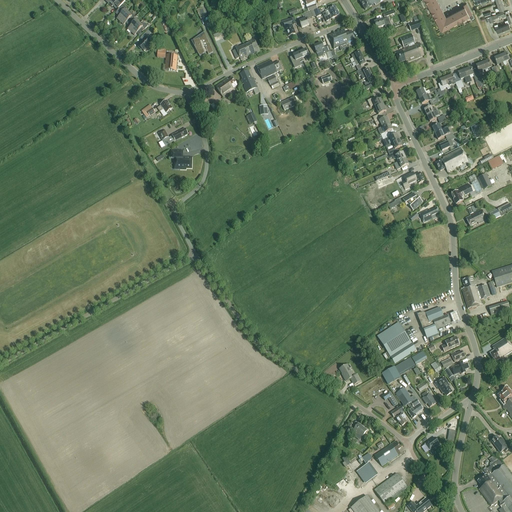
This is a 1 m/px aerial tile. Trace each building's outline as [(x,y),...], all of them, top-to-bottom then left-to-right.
[(125,0),(122,0),(121,0),(112,0),(109,4),(112,7),(113,6),(117,10),(126,1),(125,0)] [(312,0),(306,3),(307,5),(306,6),(308,12),(317,9),(315,3),(317,2),(318,3),(324,0),(312,0)] [(375,6),(384,0),(361,0),(359,1),(365,10),(372,6),(371,6),(374,4),(375,6)] [(425,0),(441,31),(469,16),(472,15),(466,4),(463,5),(464,7),(446,17),(436,0),(425,0)] [(502,2),(497,4),(498,8),(495,9),(496,12),(499,10),(504,8),(502,2)] [(115,14),(119,17),(117,19),(120,22),(128,14),(128,13),(125,11),(127,9),(123,6),(115,14)] [(327,22),(339,16),(334,6),(327,10),(328,13),(327,14),(326,13),(323,14),(327,22)] [(202,8),(197,10),(201,19),(207,16),(202,8)] [(311,12),(311,13),(303,16),(305,20),(299,22),(302,29),(309,26),(307,20),(316,17),(313,11),(311,12)] [(120,22),(124,26),(129,19),(131,21),(135,17),(130,12),(128,13),(128,14),(120,22)] [(131,33),(139,24),(136,21),(135,20),(138,18),(136,17),(135,17),(131,21),(134,23),(128,29),(131,33)] [(281,24),(284,30),(285,34),(287,33),(288,37),(296,34),(292,26),(296,25),(294,18),(281,24)] [(391,26),(388,18),(385,19),(382,20),(374,23),(377,29),(384,26),(385,28),(391,26)] [(505,25),(502,26),(504,32),(511,30),(508,24),(509,24),(508,20),(504,22),(505,25)] [(419,21),(408,25),(411,32),(422,28),(419,21)] [(141,24),(140,25),(139,24),(131,33),(135,36),(140,30),(142,32),(148,26),(146,24),(145,24),(144,23),(143,23),(143,24),(142,24),(141,24)] [(497,24),(494,25),(496,29),(498,35),(504,32),(502,26),(499,27),(497,24)] [(214,39),(222,35),(220,30),(212,34),(214,39)] [(352,42),(355,41),(351,32),(345,34),(344,30),(329,36),(334,49),(352,42)] [(152,37),(150,35),(147,32),(141,37),(144,40),(138,46),(144,52),(151,44),(148,41),(152,37)] [(208,55),(213,53),(204,32),(200,36),(201,39),(193,41),(199,53),(198,54),(200,58),(207,52),(208,55)] [(406,63),(424,56),(419,44),(411,47),(411,45),(415,44),(411,34),(400,39),(404,48),(408,46),(409,48),(398,52),(398,53),(395,54),(399,64),(405,61),(406,63)] [(250,43),(245,45),(250,56),(255,54),(253,49),(258,47),(254,39),(249,41),(250,43)] [(317,56),(322,54),(323,55),(328,53),(331,52),(329,47),(325,48),(325,47),(323,48),(322,44),(314,47),(316,52),(317,56)] [(250,56),(245,45),(239,48),(239,46),(235,47),(241,60),(250,56)] [(158,49),(157,58),(165,58),(166,50),(158,49)] [(299,53),(302,59),(307,57),(308,60),(311,59),(309,55),(308,56),(306,50),(299,53)] [(354,62),(358,61),(363,58),(360,52),(355,54),(351,56),(354,62)] [(299,60),(302,59),(299,53),(293,56),(296,61),(293,62),(295,68),(301,65),(299,60)] [(500,56),(504,66),(507,65),(506,62),(509,61),(507,54),(500,56)] [(176,71),(177,57),(167,56),(166,70),(176,71)] [(502,67),(504,66),(500,56),(494,59),(497,66),(500,64),(502,67)] [(354,62),(356,66),(356,67),(358,71),(356,72),(362,69),(361,67),(366,64),(363,58),(358,61),(354,62)] [(277,73),(282,70),(279,62),(273,64),(271,61),(257,67),(262,80),(277,73)] [(482,63),(487,74),(489,73),(487,69),(491,68),(488,61),(482,63)] [(486,74),(487,74),(482,63),(476,66),(479,73),(485,70),(486,74)] [(464,71),(469,83),(471,82),(469,77),(473,75),(470,68),(464,71)] [(362,69),(356,72),(359,77),(361,76),(363,80),(366,78),(372,76),(369,70),(364,72),(362,69)] [(241,81),(247,93),(258,88),(254,78),(252,79),(249,71),(241,75),(243,80),(241,81)] [(466,84),(469,83),(464,71),(458,73),(461,80),(464,79),(466,84)] [(321,79),(323,85),(332,81),(330,75),(321,79)] [(273,89),(279,86),(274,76),(267,79),(270,86),(271,85),(273,89)] [(372,76),(366,78),(368,82),(364,84),(366,87),(363,88),(365,92),(372,88),(370,84),(375,82),(372,76)] [(446,78),(451,90),(453,89),(452,86),(456,84),(455,83),(455,82),(452,76),(446,78)] [(233,89),(238,86),(233,78),(228,81),(226,79),(216,87),(223,97),(234,90),(233,89)] [(440,80),(441,84),(438,85),(440,89),(443,96),(446,95),(444,89),(447,88),(448,90),(450,89),(451,90),(446,78),(440,80)] [(285,92),(296,86),(293,82),(290,84),(285,86),(286,87),(283,88),(285,92)] [(423,89),(416,92),(419,98),(428,94),(435,91),(434,88),(426,92),(424,89),(423,89)] [(428,94),(419,98),(422,105),(431,100),(428,94)] [(295,97),(298,105),(303,102),(300,95),(295,97)] [(298,105),(295,97),(281,103),(285,111),(298,105)] [(374,106),(376,109),(383,106),(380,100),(377,101),(375,97),(367,101),(370,107),(374,106)] [(166,114),(172,109),(167,101),(160,106),(161,106),(158,109),(160,112),(163,110),(166,114)] [(385,112),(383,106),(376,109),(379,115),(378,115),(379,115),(373,118),(374,121),(382,117),(381,114),(386,112),(385,112)] [(424,110),(427,116),(438,111),(437,108),(433,110),(431,107),(424,110)] [(152,108),(147,112),(150,117),(155,113),(152,108)] [(438,111),(427,116),(430,122),(437,119),(436,118),(440,116),(439,113),(438,111)] [(248,116),(252,124),(257,122),(253,114),(248,116)] [(384,119),(382,117),(374,121),(377,126),(381,124),(382,127),(389,124),(386,119),(387,119),(386,118),(384,119)] [(480,127),(484,134),(495,128),(491,120),(484,124),(480,127)] [(382,127),(378,130),(380,133),(381,135),(382,138),(390,134),(389,132),(392,130),(389,124),(382,127)] [(432,128),(435,134),(442,131),(439,125),(432,128)] [(445,137),(444,136),(452,133),(451,131),(449,132),(447,128),(442,131),(435,134),(438,140),(445,137)] [(172,136),(173,137),(169,139),(164,141),(163,142),(165,147),(188,135),(185,129),(181,132),(181,131),(177,133),(178,133),(175,134),(172,136)] [(164,141),(169,139),(168,138),(169,138),(165,130),(158,133),(162,141),(164,140),(164,141)] [(382,138),(384,141),(383,141),(385,147),(392,144),(399,141),(396,135),(392,137),(390,134),(382,138)] [(455,139),(454,136),(447,139),(448,142),(440,146),(442,151),(453,146),(451,141),(455,139)] [(399,141),(392,144),(395,150),(389,153),(387,154),(388,157),(399,152),(397,149),(402,147),(399,141)] [(463,164),(468,162),(461,149),(443,158),(443,159),(439,162),(438,162),(437,162),(436,163),(438,168),(438,169),(439,170),(440,171),(440,172),(445,169),(447,173),(460,166),(460,165),(463,163),(463,164)] [(186,170),(186,168),(192,168),(192,159),(183,159),(183,152),(172,152),(172,159),(177,159),(177,162),(178,162),(178,164),(174,164),(174,170),(181,170),(186,170)] [(389,160),(393,158),(393,159),(395,160),(397,159),(398,162),(406,159),(403,153),(400,154),(399,152),(388,157),(389,160)] [(409,165),(408,165),(406,159),(398,162),(394,164),(396,168),(397,170),(409,165)] [(382,176),(375,178),(377,182),(384,179),(391,176),(389,173),(382,175),(382,176)] [(413,173),(404,177),(406,182),(402,184),(405,190),(409,188),(418,183),(419,185),(424,182),(420,174),(415,176),(413,173)] [(484,190),(491,186),(486,175),(479,179),(484,190)] [(469,179),(477,195),(483,192),(475,176),(469,179)] [(375,208),(392,201),(384,184),(364,193),(371,206),(374,205),(375,208)] [(456,205),(463,201),(462,198),(473,192),(469,185),(457,191),(458,191),(451,195),(456,205)] [(414,212),(423,203),(420,200),(418,198),(416,198),(414,194),(403,201),(406,205),(408,204),(412,208),(410,209),(414,212)] [(424,223),(441,216),(437,208),(430,212),(429,209),(419,214),(424,223)] [(479,224),(487,220),(482,210),(472,215),(473,215),(466,219),(470,227),(478,223),(479,224)] [(498,210),(489,214),(493,221),(501,217),(498,210)] [(419,217),(415,213),(409,219),(412,222),(419,217)] [(497,288),(511,283),(511,265),(492,272),(497,288)] [(481,300),(490,297),(486,285),(476,288),(476,286),(475,286),(472,278),(463,281),(465,289),(462,290),(468,309),(483,305),(481,300)] [(493,283),(488,284),(492,296),(497,295),(494,287),(496,286),(495,282),(493,283)] [(510,310),(508,302),(489,308),(491,316),(510,310)] [(423,313),(417,315),(423,331),(424,331),(427,339),(438,335),(436,330),(444,327),(451,324),(447,316),(443,317),(440,308),(426,314),(423,313)] [(456,311),(450,314),(454,323),(460,321),(456,311)] [(377,337),(395,364),(416,350),(399,323),(377,337)] [(444,352),(460,346),(456,337),(445,342),(447,345),(442,347),(444,352)] [(505,356),(511,351),(511,348),(506,338),(492,347),(495,351),(490,354),(495,361),(504,355),(505,356)] [(455,363),(465,358),(462,352),(456,355),(455,353),(451,355),(455,363)] [(395,367),(400,376),(416,367),(411,358),(395,367)] [(450,359),(441,363),(444,369),(453,365),(450,359)] [(467,370),(469,369),(467,364),(463,366),(463,365),(452,369),(454,375),(461,373),(461,375),(466,373),(465,372),(467,371),(467,370)] [(351,379),(353,384),(354,385),(360,382),(357,376),(354,377),(347,365),(340,369),(343,375),(345,377),(344,378),(346,382),(351,379)] [(395,367),(382,375),(388,385),(400,377),(400,376),(395,367)] [(453,376),(448,369),(445,371),(449,379),(453,376)] [(444,378),(435,384),(438,390),(440,389),(443,394),(444,394),(446,397),(452,393),(448,387),(450,386),(444,378)] [(420,393),(429,387),(425,382),(417,388),(420,393)] [(507,388),(503,391),(503,392),(498,396),(501,400),(499,401),(504,407),(503,407),(505,410),(506,411),(507,410),(510,414),(509,415),(511,418),(511,394),(511,392),(508,389),(507,388)] [(404,389),(396,395),(404,407),(413,401),(411,398),(404,389)] [(422,395),(424,398),(423,398),(422,399),(426,405),(428,404),(430,408),(436,403),(430,394),(428,395),(426,392),(422,395)] [(394,407),(397,405),(388,393),(382,397),(385,401),(388,399),(394,407)] [(410,404),(408,406),(411,410),(408,412),(413,419),(417,416),(416,414),(423,409),(417,400),(416,400),(414,396),(411,398),(413,401),(413,402),(410,404)] [(405,411),(401,407),(391,414),(394,418),(395,418),(399,423),(402,427),(407,423),(405,420),(406,419),(402,413),(405,411)] [(362,437),(367,431),(362,427),(358,424),(353,431),(356,433),(354,435),(360,440),(362,437)] [(455,437),(456,429),(458,430),(459,425),(450,424),(449,436),(455,437)] [(505,452),(510,449),(503,440),(501,442),(497,437),(491,441),(500,453),(504,450),(505,452)] [(428,441),(424,444),(429,452),(436,447),(436,446),(439,444),(435,438),(429,442),(428,441)] [(398,450),(401,448),(396,441),(375,456),(382,467),(401,454),(398,450)] [(362,459),(360,460),(362,462),(363,461),(366,464),(368,463),(368,462),(372,459),(369,454),(362,459)] [(490,464),(490,467),(488,469),(491,472),(486,475),(477,481),(482,488),(479,490),(491,506),(498,501),(500,504),(499,505),(504,511),(511,511),(511,476),(504,466),(503,466),(501,463),(499,460),(496,460),(490,464)] [(385,505),(408,488),(397,474),(375,491),(385,505)] [(353,511),(378,511),(367,496),(351,508),(353,511)] [(424,511),(432,506),(426,499),(416,506),(413,503),(408,507),(411,511),(424,511)] [(395,505),(391,501),(386,505),(389,510),(395,505)]
